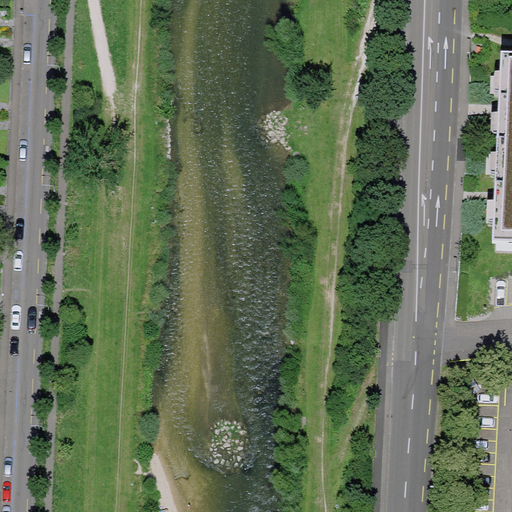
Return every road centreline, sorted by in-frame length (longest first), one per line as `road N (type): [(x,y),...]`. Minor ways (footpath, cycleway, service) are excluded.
road 1 (secondary): [(431,0),(404,511)]
road 2 (tertiary): [(19,511),(42,0)]
